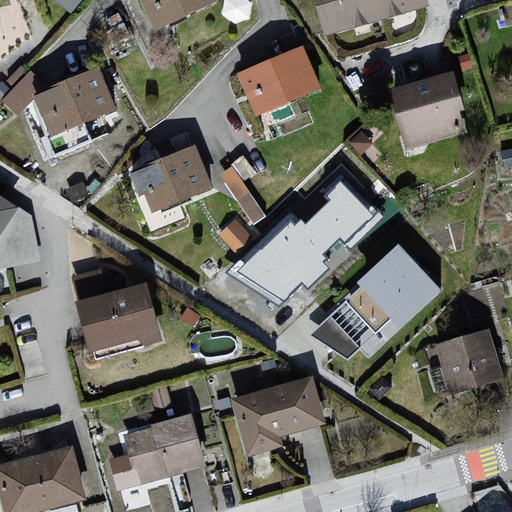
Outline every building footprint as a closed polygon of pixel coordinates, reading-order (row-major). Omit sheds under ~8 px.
[(211,0),(131,0),(145,32),(213,4),(211,0)] [(417,0),(304,0),(315,39),(420,8),(417,0)] [(319,93),(301,53),(240,72),(235,80),(249,114),(319,93)] [(93,68),(23,98),(40,138),(111,109),(93,68)] [(444,75),(382,92),(399,156),(459,139),(444,75)] [(208,185),(196,152),(136,174),(148,208),(208,185)] [(344,245),(376,212),(341,177),(325,194),(332,202),(305,230),(295,220),(241,274),(287,301),(301,288),(307,295),(333,268),(321,256),(338,240),(344,245)] [(0,233),(17,208),(0,196),(0,233)] [(235,247),(252,232),(236,214),(219,229),(235,247)] [(440,291),(397,245),(326,312),(329,315),(310,334),(348,360),(360,348),(369,358),(440,291)] [(136,284),(67,307),(83,354),(135,337),(138,348),(155,342),(136,284)] [(480,334),(426,347),(446,397),(497,382),(480,334)] [(319,429),(305,382),(225,401),(242,457),(279,449),(275,439),(319,429)] [(184,417),(118,438),(121,457),(110,460),(120,492),(197,471),(184,417)] [(66,449),(0,465),(0,511),(37,511),(79,501),(66,449)]
